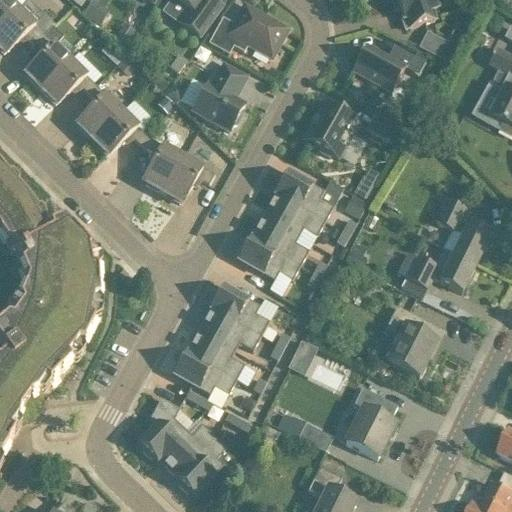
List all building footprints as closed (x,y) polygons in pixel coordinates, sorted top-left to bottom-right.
[(0,0),(0,32),(19,14),(4,0),(0,0)] [(71,0),(70,2),(80,10),(88,0),(71,0)] [(175,0),(174,3),(188,13),(189,19),(182,28),(200,41),(218,15),(210,9),(210,5),(213,0),(175,0)] [(437,12),(435,3),(442,0),(394,0),(395,0),(391,1),(395,14),(399,12),(403,23),(406,22),(409,32),(435,24),(431,14),(437,12)] [(208,47),(222,55),(227,47),(244,56),(248,48),(271,61),(286,34),(245,11),(235,29),(222,22),(208,47)] [(0,32),(0,53),(4,57),(24,41),(27,38),(30,41),(27,43),(34,50),(36,47),(44,39),(19,14),(0,32)] [(86,39),(90,43),(98,35),(90,27),(85,32),(86,39)] [(123,53),(134,36),(123,29),(112,46),(123,53)] [(52,31),(44,39),(36,47),(46,57),(43,59),(27,80),(41,94),(48,87),(70,64),(54,49),(62,41),(52,31)] [(447,46),(427,36),(419,52),(450,69),(463,45),(451,39),(447,46)] [(353,75),(391,96),(405,72),(418,79),(424,66),(400,53),(393,65),(367,50),(365,53),(363,51),(357,62),(359,64),(353,75)] [(511,58),(500,52),(491,68),(501,73),(492,88),(501,93),(497,101),(502,103),(493,119),(504,125),(500,133),(511,139),(511,92),(505,89),(511,78),(511,58)] [(115,54),(108,62),(115,69),(122,61),(115,54)] [(177,77),(187,63),(178,57),(169,71),(177,77)] [(134,73),(124,63),(117,70),(127,80),(134,73)] [(41,94),(55,108),(76,91),(79,89),(88,98),(96,90),(103,83),(93,73),(86,80),(70,64),(48,87),(41,94)] [(245,109),(239,106),(232,102),(235,97),(237,98),(246,81),(224,69),(211,91),(207,88),(192,115),(230,136),(233,130),(236,130),(243,118),(241,115),(245,109)] [(166,99),(177,106),(184,94),(173,87),(166,99)] [(79,131),(93,145),(100,138),(122,115),(96,90),(88,98),(97,107),(95,110),(79,131)] [(167,116),(174,110),(165,101),(158,107),(167,116)] [(123,113),(141,133),(153,122),(135,103),(123,113)] [(318,155),(329,161),(330,159),(338,163),(358,128),(323,108),(315,122),(314,121),(310,129),(311,130),(303,143),(319,153),(318,155)] [(93,145),(107,159),(127,142),(130,139),(142,152),(149,143),(122,115),(100,138),(93,145)] [(391,147),(399,132),(375,119),(366,134),(391,147)] [(145,188),(162,197),(167,189),(183,161),(149,143),(142,152),(157,160),(155,164),(145,188)] [(209,189),(214,179),(183,161),(167,189),(162,197),(180,207),(195,186),(197,182),(209,189)] [(69,370),(83,350),(99,317),(96,265),(80,245),(73,238),(62,227),(47,233),(44,226),(45,224),(43,219),(40,214),(37,215),(27,201),(17,190),(18,187),(15,183),(11,180),(8,180),(0,171),(0,235),(7,245),(4,249),(10,262),(19,256),(25,267),(21,271),(27,287),(15,317),(0,330),(0,462),(14,440),(19,417),(29,403),(49,390),(69,370)] [(275,199),(324,227),(333,211),(319,204),(324,196),(287,176),(284,181),(282,180),(275,191),(278,193),(275,199)] [(364,204),(370,194),(359,187),(353,198),(364,204)] [(263,220),(299,240),(303,233),(317,240),(324,227),(275,199),(267,214),(267,213),(263,220)] [(367,208),(357,203),(349,217),(359,223),(367,208)] [(444,252),(476,268),(490,240),(468,229),(460,225),(466,214),(446,204),(435,226),(452,234),(444,252)] [(252,242),(300,269),(308,255),(295,248),(299,240),(263,220),(259,227),(260,227),(252,242)] [(349,224),(342,236),(350,240),(357,228),(349,224)] [(336,243),(340,236),(330,231),(326,238),(336,243)] [(350,240),(342,236),(336,247),(344,252),(350,240)] [(300,269),(252,242),(251,242),(247,248),(245,246),(238,257),(241,259),(238,265),(274,285),(278,277),(292,284),(300,269)] [(461,297),(476,268),(444,252),(435,270),(418,262),(407,283),(427,293),(432,282),(439,286),(461,297)] [(367,262),(361,259),(351,254),(345,266),(361,274),(367,262)] [(313,277),(321,282),(327,270),(319,266),(313,277)] [(321,282),(313,277),(307,289),(315,294),(321,282)] [(371,292),(375,283),(362,278),(358,286),(371,292)] [(211,314),(260,341),(269,326),(255,318),(260,311),(223,290),(220,296),(218,295),(211,306),(214,308),(210,314),(211,314)] [(396,311),(384,335),(399,342),(386,366),(419,382),(443,335),(396,311)] [(202,328),(199,335),(235,355),(239,348),(252,355),(260,341),(211,314),(203,329),(202,328)] [(195,342),(187,357),(236,384),(244,370),(231,362),(235,355),(199,335),(195,342)] [(275,349),(284,354),(290,341),(281,337),(275,349)] [(302,345),(288,371),(303,378),(316,352),(302,345)] [(284,354),(275,349),(269,361),(278,365),(284,354)] [(236,384),(187,357),(187,356),(183,362),(181,361),(174,372),(177,374),(174,380),(210,400),(214,392),(228,399),(236,384)] [(261,399),(267,387),(258,383),(252,395),(261,399)] [(362,413),(345,447),(377,464),(395,429),(389,426),(397,411),(362,393),(353,409),(362,413)] [(213,408),(207,405),(190,395),(185,402),(208,416),(213,408)] [(250,418),(256,406),(244,399),(238,411),(250,418)] [(158,466),(158,465),(186,436),(174,424),(180,413),(161,403),(150,422),(156,428),(138,447),(143,452),(141,454),(151,463),(153,461),(158,466)] [(272,429),(278,432),(325,456),(332,442),(279,415),(272,429)] [(252,429),(229,417),(224,425),(247,438),(252,429)] [(270,455),(279,436),(261,428),(252,446),(270,455)] [(186,436),(158,465),(176,481),(214,441),(203,429),(192,441),(186,436)] [(511,437),(509,436),(498,459),(511,466),(511,437)] [(214,441),(176,481),(175,482),(180,487),(178,489),(187,498),(189,495),(194,500),(223,470),(216,464),(227,453),(214,441)] [(352,511),(355,507),(346,503),(334,496),(341,482),(320,471),(307,497),(321,504),(317,511),(352,511)] [(470,511),(511,511),(511,498),(492,488),(480,511),(473,508),(470,511)]
